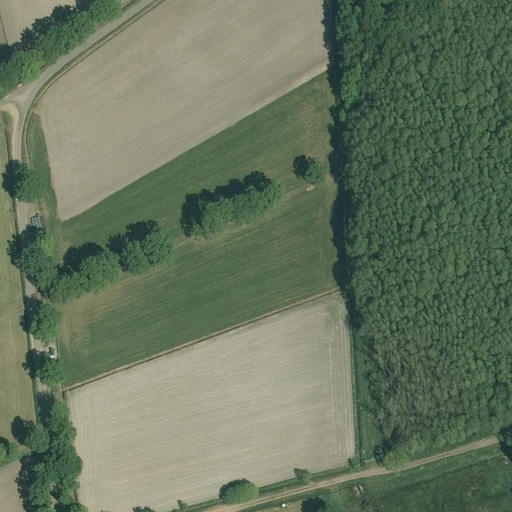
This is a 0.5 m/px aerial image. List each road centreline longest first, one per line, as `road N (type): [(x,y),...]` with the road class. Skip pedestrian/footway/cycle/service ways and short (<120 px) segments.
road 1 (unclassified): [(54,511),(14,152),(26,101)]
road 2 (unclassified): [(26,101),(59,65),(150,0)]
road 3 (track): [(219,511),(366,473)]
road 4 (track): [(366,473),(511,435)]
